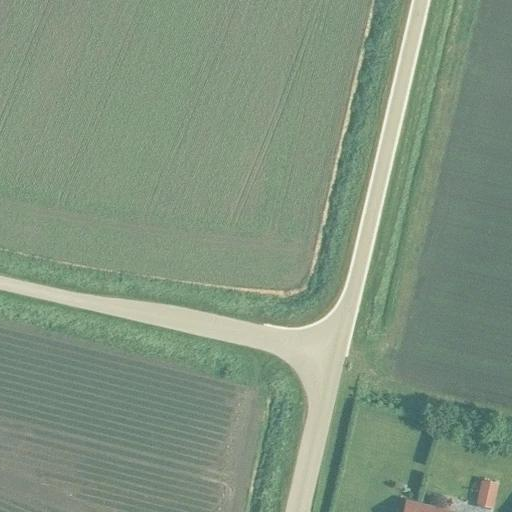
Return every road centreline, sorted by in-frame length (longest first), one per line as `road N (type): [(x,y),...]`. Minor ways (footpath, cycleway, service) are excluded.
road 1 (unclassified): [(340,363),(431,0)]
road 2 (unclassified): [(340,363),(0,277)]
road 3 (unclassified): [(307,511),(340,363)]
